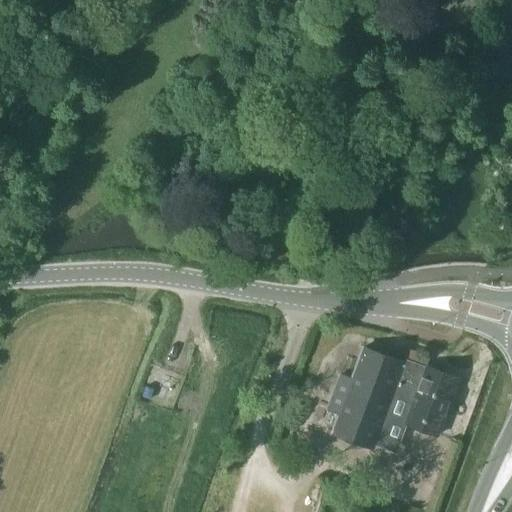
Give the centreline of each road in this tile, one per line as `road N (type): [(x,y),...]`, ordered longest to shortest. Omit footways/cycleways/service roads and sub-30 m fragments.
road 1 (tertiary): [(384,303),(300,300),(145,275),(0,279)]
road 2 (tertiary): [(384,303),(497,330),(511,342)]
road 3 (tertiary): [(511,300),(453,290),(384,303)]
